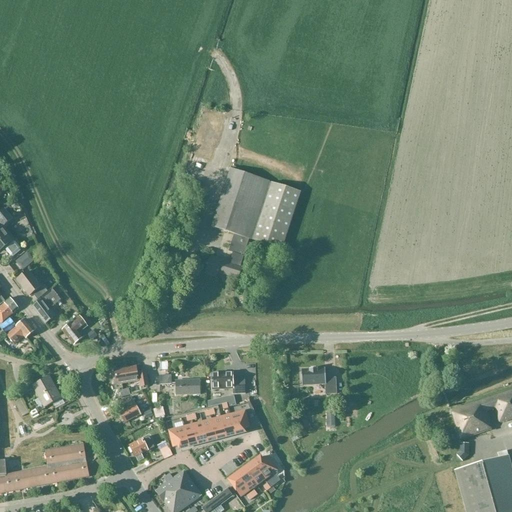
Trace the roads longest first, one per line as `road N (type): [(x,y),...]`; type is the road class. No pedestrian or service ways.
road 1 (tertiary): [(71,370),(109,354),(511,324)]
road 2 (residential): [(247,443),(200,478),(186,456),(135,485)]
road 3 (residential): [(127,473),(82,496),(0,510)]
